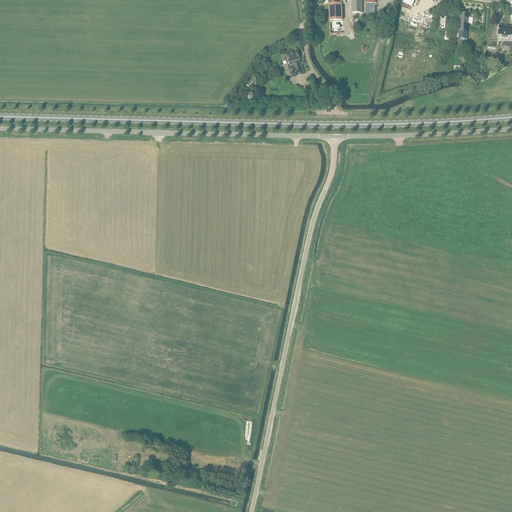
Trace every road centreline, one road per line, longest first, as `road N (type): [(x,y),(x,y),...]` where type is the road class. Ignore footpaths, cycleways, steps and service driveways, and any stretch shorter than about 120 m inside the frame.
road 1 (unclassified): [(251,511),(335,136)]
road 2 (unclassified): [(335,136),(0,127)]
road 3 (primary): [(335,125),(0,117)]
road 4 (unclassified): [(335,136),(511,129)]
road 5 (primary): [(335,125),(511,118)]
